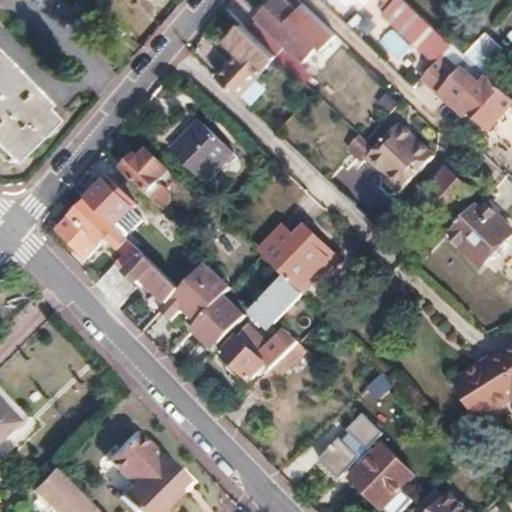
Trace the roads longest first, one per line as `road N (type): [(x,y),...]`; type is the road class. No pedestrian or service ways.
road 1 (residential): [(14,231),(289,511)]
road 2 (residential): [(208,0),(14,231)]
road 3 (unknown): [(312,0),(502,182)]
